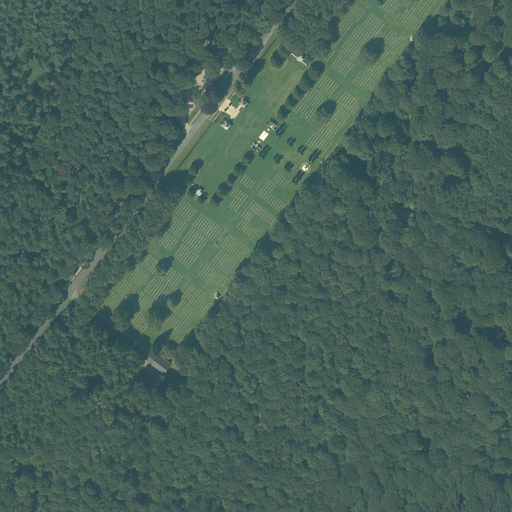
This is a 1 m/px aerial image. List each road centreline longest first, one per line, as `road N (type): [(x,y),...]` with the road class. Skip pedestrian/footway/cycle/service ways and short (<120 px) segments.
road 1 (track): [(502,0),(462,133),(296,511)]
road 2 (secondary): [(0,375),(294,0)]
road 3 (track): [(81,0),(0,200)]
road 4 (track): [(171,110),(39,100)]
